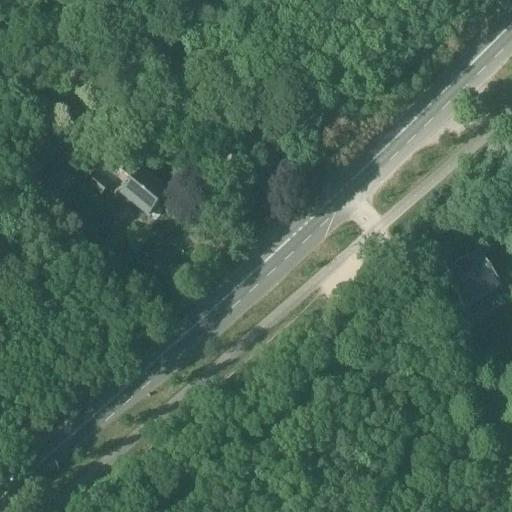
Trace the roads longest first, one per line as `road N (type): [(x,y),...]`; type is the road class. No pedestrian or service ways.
road 1 (secondary): [(0,500),(511,19)]
road 2 (unknown): [(511,510),(398,334),(336,263)]
